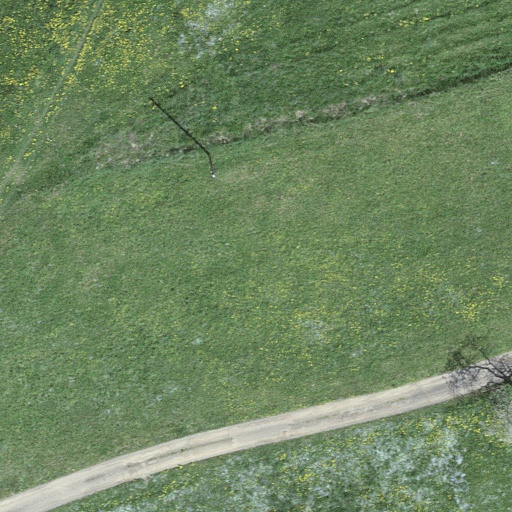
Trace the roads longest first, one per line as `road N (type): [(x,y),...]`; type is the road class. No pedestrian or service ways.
road 1 (track): [(0,511),(110,463),(368,402),(511,351)]
road 2 (track): [(91,0),(0,199)]
